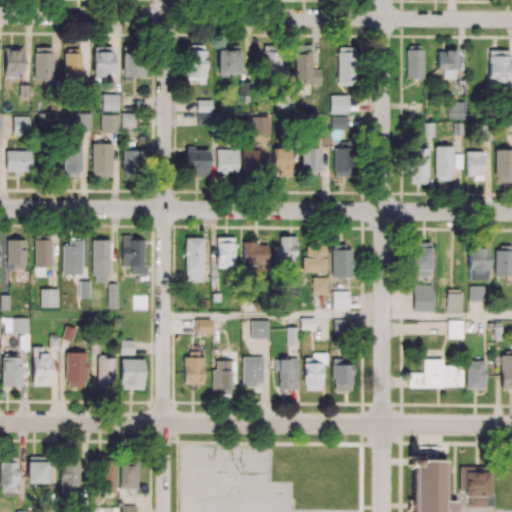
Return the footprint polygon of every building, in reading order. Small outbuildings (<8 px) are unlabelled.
[(326,276),(311,276),(311,293),(326,293),(326,276)] [(77,280),(77,297),(87,297),(87,280),(77,280)] [(116,283),(106,283),(106,308),(116,308),(116,283)] [(38,288),(38,306),(56,306),(55,288),(38,288)] [(347,291),(331,291),(331,309),(347,308),(347,291)] [(9,317),(9,333),(26,333),(26,317),(9,317)] [(298,317),(298,329),(313,329),(313,317),(298,317)] [(195,318),(195,333),(209,333),(209,318),(195,318)] [(249,319),(248,338),(266,338),(266,319),(249,319)] [(296,327),(284,327),(284,344),(296,344),(296,327)] [(118,339),(118,354),(131,354),(131,340),(118,339)] [(261,356),(241,356),(240,385),(255,385),(255,383),(261,383),(261,356)] [(119,359),(118,388),(141,389),(141,359),(119,359)]
